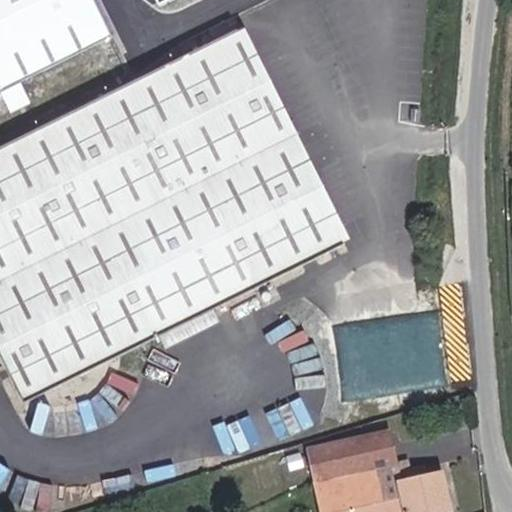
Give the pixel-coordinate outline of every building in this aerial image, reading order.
[(0,0),(0,100),(119,42),(97,0),(0,0)] [(147,0),(151,9),(173,0),(147,0)] [(351,250),(245,35),(0,155),(0,352),(29,411),(351,250)] [(375,406),(350,344),(399,325),(376,269),(324,290),(325,291),(295,303),(342,419),(375,406)] [(374,474),(377,489),(403,484),(391,439),(312,456),(319,487),(374,474)] [(374,474),(319,487),(324,511),(380,511),(379,506),(377,489),(374,474)] [(379,506),(405,501),(406,511),(448,511),(440,477),(403,484),(377,489),(379,506)] [(379,506),(380,511),(406,511),(405,501),(379,506)]
